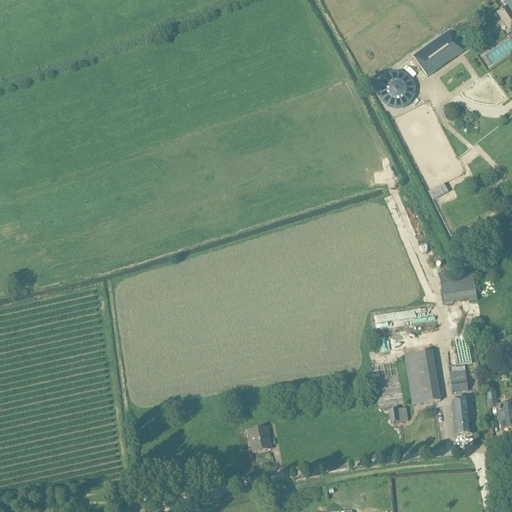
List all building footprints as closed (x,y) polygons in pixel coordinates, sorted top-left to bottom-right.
[(496,14),(510,33),(511,31),(511,0),(503,0),(501,1),(505,7),(496,14)] [(449,34),(414,58),(427,77),(462,52),(449,34)] [(511,38),(511,39),(485,53),(491,64),(511,52),(511,38)] [(389,115),(418,96),(400,67),(371,86),(389,115)] [(444,185),(429,193),(433,202),(448,194),(444,185)] [(477,300),(472,269),(439,275),(444,306),(477,300)] [(404,357),(412,407),(441,402),(432,352),(404,357)] [(452,395),(468,393),(464,366),(448,368),(452,395)] [(489,410),(497,409),(495,393),(487,394),(489,410)] [(471,404),(451,406),(454,438),(472,436),(470,421),(472,421),(471,404)] [(511,404),(498,407),(499,416),(500,423),(501,430),(511,428),(511,404)] [(388,412),(389,416),(390,425),(408,422),(406,409),(388,412)] [(248,433),(252,454),(271,451),(267,429),(248,433)]
